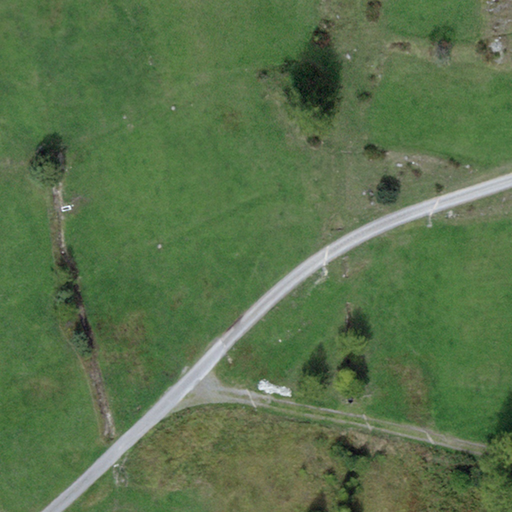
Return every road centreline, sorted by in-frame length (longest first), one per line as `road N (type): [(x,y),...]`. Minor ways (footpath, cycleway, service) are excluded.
road 1 (track): [(511,182),(381,223),(316,260),(53,511)]
road 2 (track): [(511,457),(233,394),(179,390)]
